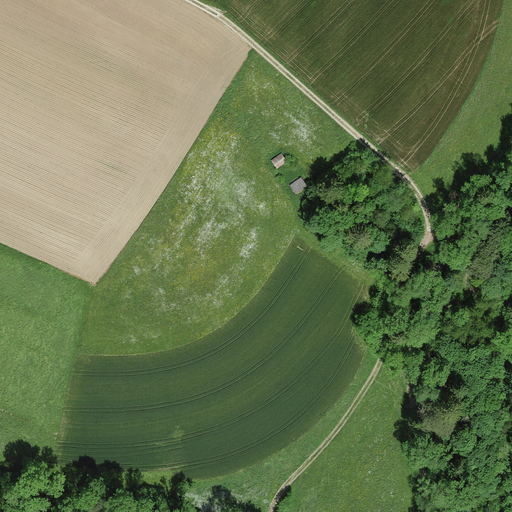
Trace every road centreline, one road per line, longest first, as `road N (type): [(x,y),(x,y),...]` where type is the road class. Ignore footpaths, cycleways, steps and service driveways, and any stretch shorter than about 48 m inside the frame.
road 1 (track): [(192,0),(216,12),(410,190),(425,209),(430,236)]
road 2 (track): [(275,511),(384,356),(391,291),(430,236)]
